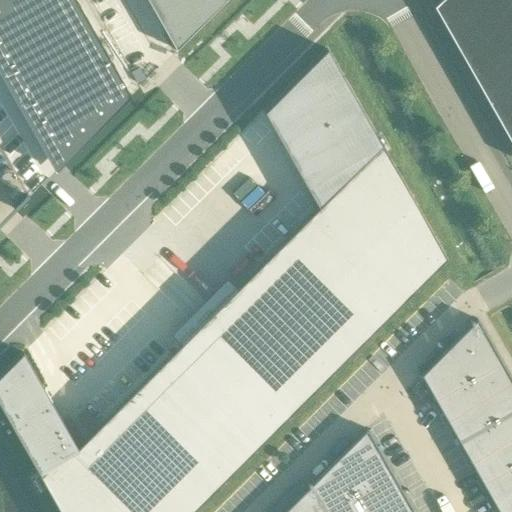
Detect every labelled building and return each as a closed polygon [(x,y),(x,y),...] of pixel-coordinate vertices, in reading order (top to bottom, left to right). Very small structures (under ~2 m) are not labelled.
[(0,0),(0,62),(59,166),(65,160),(129,96),(128,94),(74,0),(0,0)] [(147,0),(176,50),(226,0),(147,0)] [(511,0),(441,0),(434,7),(511,144),(511,0)] [(23,352),(0,375),(0,405),(60,511),(191,511),(446,259),(381,145),(327,49),(264,112),(318,208),(77,448),(23,352)] [(477,319),(420,375),(435,400),(502,362),(477,319)] [(511,380),(502,362),(435,400),(447,421),(511,384),(511,380)] [(511,384),(447,421),(459,443),(511,412),(511,384)] [(511,412),(459,443),(471,464),(511,440),(511,412)] [(367,429),(310,485),(325,511),(330,511),(393,476),(367,429)] [(511,440),(471,464),(483,485),(511,468),(511,440)] [(511,511),(511,468),(483,485),(498,511),(511,511)] [(393,476),(330,511),(379,511),(405,497),(393,476)] [(325,511),(310,485),(283,511),(325,511)] [(413,511),(405,497),(379,511),(413,511)]
